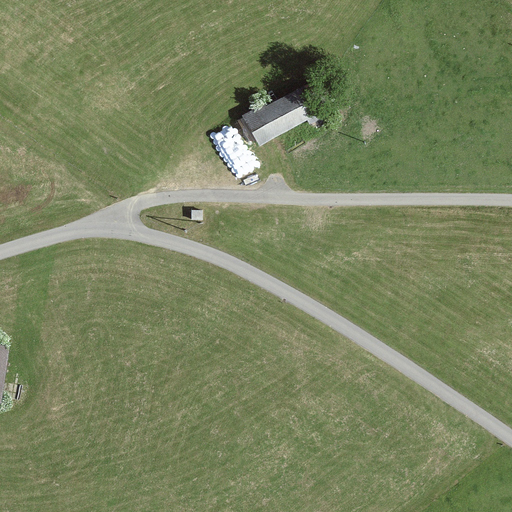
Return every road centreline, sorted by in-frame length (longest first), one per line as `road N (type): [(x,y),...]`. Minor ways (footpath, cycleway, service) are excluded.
road 1 (unclassified): [(80,227),(138,229),(271,277),(511,442)]
road 2 (unclassified): [(80,227),(144,203),(212,194),(511,198)]
